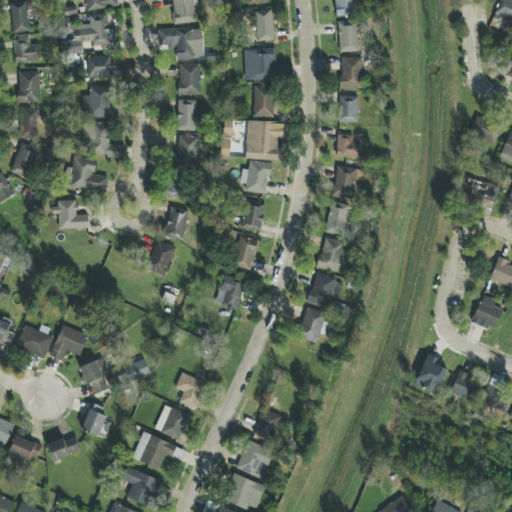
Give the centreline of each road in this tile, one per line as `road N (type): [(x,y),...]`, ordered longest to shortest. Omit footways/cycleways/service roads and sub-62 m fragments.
road 1 (residential): [(303,0),(313,95),(291,256),(192,499)]
road 2 (residential): [(511,238),(482,230),(458,240),(440,315),(453,339),(511,366)]
road 3 (residential): [(137,0),(134,191)]
road 4 (residential): [(465,0),(471,74),(511,105)]
